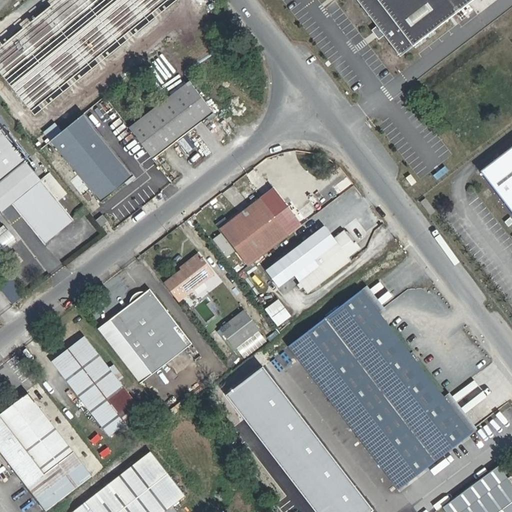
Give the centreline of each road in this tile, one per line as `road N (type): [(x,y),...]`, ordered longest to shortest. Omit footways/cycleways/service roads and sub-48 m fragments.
road 1 (unclassified): [(314,100),(0,339)]
road 2 (unclassified): [(314,100),(511,357)]
road 3 (unclassified): [(238,0),(314,100)]
